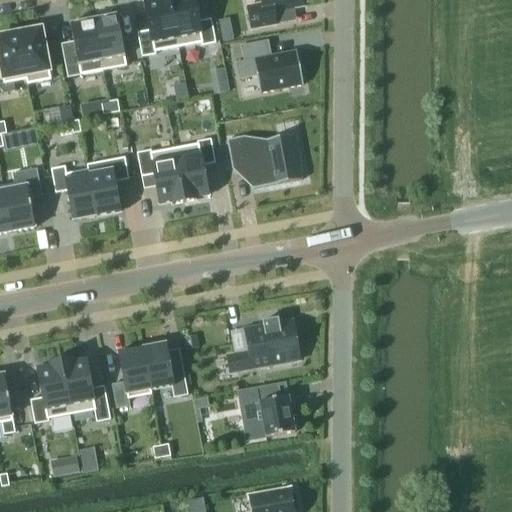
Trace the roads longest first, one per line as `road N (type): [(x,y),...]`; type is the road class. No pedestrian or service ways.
road 1 (tertiary): [(343,243),(0,308)]
road 2 (residential): [(341,511),(343,243)]
road 3 (residential): [(343,243),(345,0)]
road 4 (tertiary): [(511,212),(343,243)]
